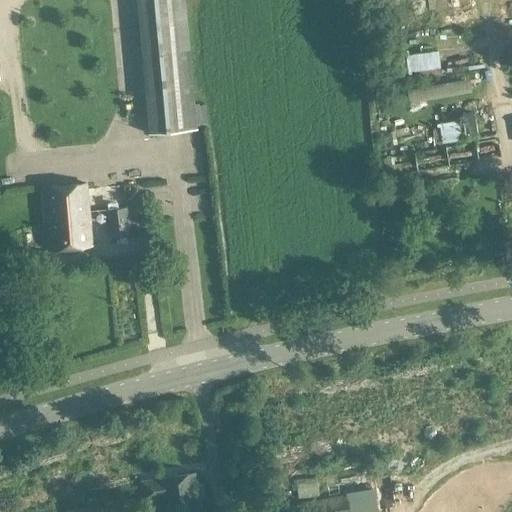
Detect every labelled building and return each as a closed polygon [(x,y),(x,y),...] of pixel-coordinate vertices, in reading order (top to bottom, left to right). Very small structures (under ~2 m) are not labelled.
[(137,0),(149,134),(197,130),(185,0),(137,0)] [(49,251),(92,247),(86,185),(43,189),(49,251)] [(127,208),(107,210),(110,238),(130,236),(127,208)] [(142,483),(144,501),(160,498),(162,511),(201,511),(195,474),(157,480),(142,483)] [(298,502),(299,511),(349,511),(347,493),(298,502)]
